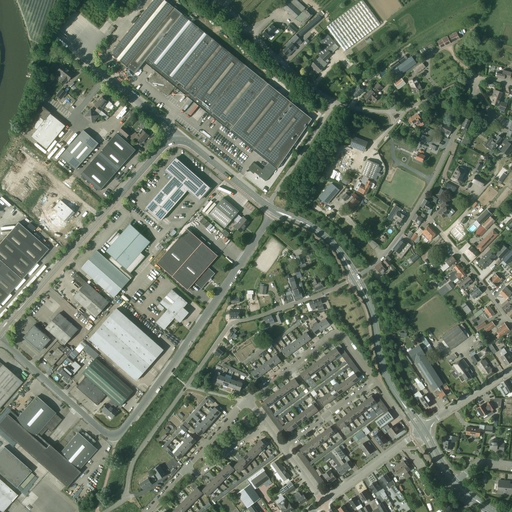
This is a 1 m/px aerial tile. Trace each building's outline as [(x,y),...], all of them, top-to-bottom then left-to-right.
[(174,91),(177,88),(256,152),(294,105),(245,65),(182,14),(183,14),(174,7),(174,8),(164,0),(153,0),(111,54),(126,66),(135,73),(142,65),(144,62),(156,71),(148,81),(160,90),(159,91),(162,93),(163,92),(168,96),(173,90),(174,91)] [(287,0),(281,7),(294,19),(305,8),(296,0),(287,0)] [(363,0),(331,23),(326,27),(331,33),(340,46),(344,52),(349,48),(381,25),(363,0)] [(303,10),(300,14),(306,20),(311,14),(309,12),(308,13),(303,10)] [(266,29),(263,33),(269,39),(273,35),(272,35),(274,33),(276,35),(279,31),(277,29),(272,24),(267,30),(266,29)] [(304,28),(297,33),(301,37),(307,31),(304,28)] [(437,42),(441,48),(450,43),(451,44),(459,39),(456,32),(447,37),(447,36),(442,39),(437,42)] [(297,48),(295,46),(301,40),(296,35),(293,38),(293,37),(290,41),(285,46),(287,47),(283,52),(288,57),(297,48)] [(324,68),(327,64),(325,62),(332,55),(332,54),(339,47),(328,36),(320,43),(324,47),(317,54),(320,57),(316,60),(310,65),(318,73),(324,68)] [(500,50),(501,44),(495,42),(496,39),(494,38),(492,43),(495,44),(494,48),(500,50)] [(392,71),(399,80),(404,76),(403,75),(405,74),(404,73),(416,63),(411,57),(392,71)] [(397,61),(390,66),(393,70),(400,65),(397,61)] [(422,63),(413,70),(416,75),(426,68),(422,63)] [(59,81),(64,85),(68,80),(68,81),(74,74),(63,65),(57,72),(63,77),(59,81)] [(378,72),(376,70),(366,78),(369,80),(378,72)] [(496,78),(504,79),(504,77),(510,79),(511,72),(503,70),(502,73),(497,72),(496,78)] [(401,78),(393,85),(398,90),(406,84),(401,78)] [(419,84),(416,78),(408,81),(411,88),(411,87),(415,94),(419,92),(419,91),(422,90),(419,84)] [(379,97),(376,95),(382,88),(378,83),(371,90),(363,98),(368,102),(371,99),(374,102),(379,97)] [(359,85),(354,90),(353,89),(350,92),(356,98),(364,90),(362,88),(363,86),(361,84),(359,85)] [(67,93),(61,88),(56,95),(61,100),(67,93)] [(494,98),(492,104),(498,106),(499,107),(498,110),(504,112),(507,104),(499,101),(502,93),(496,91),(494,98)] [(108,102),(102,97),(95,106),(101,111),(105,106),(108,108),(112,104),(108,101),(108,102)] [(277,169),(303,132),(312,119),(294,105),(256,152),(270,163),(266,167),(266,166),(262,170),(254,163),(250,168),(266,181),(276,168),(277,169)] [(37,114),(40,117),(38,119),(37,121),(36,123),(35,125),(35,127),(35,129),(36,129),(37,129),(31,137),(47,149),(65,126),(50,113),(51,113),(43,106),(37,114)] [(99,115),(91,109),(84,117),(92,123),(99,115)] [(421,119),(418,114),(408,120),(410,123),(412,121),(414,124),(415,122),(417,125),(419,128),(424,125),(422,122),(421,119)] [(465,119),(462,126),(464,128),(461,134),(464,135),(467,129),(468,129),(469,127),(472,128),(474,123),(471,122),(471,121),(465,119)] [(478,129),(474,133),(478,136),(487,125),(482,121),(477,128),(478,129)] [(449,126),(445,125),(444,128),(437,124),(437,125),(430,122),(428,127),(441,133),(442,131),(445,132),(445,133),(449,135),(452,128),(449,126)] [(119,131),(127,138),(132,132),(124,126),(119,131)] [(76,170),(99,143),(84,130),(61,157),(76,170)] [(135,142),(137,139),(142,143),(149,135),(142,130),(138,135),(135,132),(130,138),(135,142)] [(420,134),(416,131),(412,135),(413,136),(412,137),(414,139),(415,138),(417,139),(420,134)] [(117,133),(99,154),(118,171),(136,150),(117,133)] [(420,139),(429,143),(431,139),(422,135),(420,139)] [(492,138),(487,145),(489,147),(494,150),(496,147),(502,139),(498,136),(495,140),(492,138)] [(354,137),(350,146),(364,151),(367,143),(354,137)] [(461,144),(466,146),(470,140),(464,137),(461,144)] [(501,151),(507,155),(508,154),(510,151),(511,148),(511,145),(509,143),(508,142),(510,139),(507,137),(502,143),(505,145),(504,146),(501,151)] [(420,150),(419,153),(418,153),(415,159),(422,162),(425,156),(421,154),(422,152),(420,150)] [(236,153),(235,156),(246,164),(248,162),(236,153)] [(118,171),(99,154),(81,174),(100,191),(118,171)] [(146,207),(161,221),(188,190),(199,200),(210,188),(176,158),(165,170),(173,177),(146,207)] [(367,160),(361,175),(363,176),(361,181),(362,182),(361,183),(358,189),(357,188),(356,190),(357,191),(366,196),(370,188),(372,189),(373,188),(375,185),(374,184),(372,183),(372,182),(368,180),(369,178),(373,180),(379,165),(367,160)] [(457,169),(452,179),(461,184),(463,180),(463,179),(468,171),(467,171),(466,170),(461,167),(459,170),(457,169)] [(504,173),(498,181),(501,183),(507,175),(504,173)] [(485,181),(476,176),(472,182),(482,187),(485,181)] [(319,198),(327,204),(339,190),(331,184),(319,198)] [(346,192),(346,193),(345,193),(341,198),(345,201),(350,196),(349,196),(352,193),(348,190),(346,192)] [(360,198),(354,193),(352,196),(354,197),(347,205),(352,210),(359,202),(357,200),(360,198)] [(233,219),(238,223),(235,227),(241,233),(246,227),(246,226),(249,222),(243,217),(242,218),(237,214),(239,211),(223,198),(209,215),(225,228),(233,219)] [(58,200),(42,220),(57,232),(73,212),(70,209),(58,200)] [(421,206),(428,210),(431,205),(428,204),(429,202),(425,200),(421,206)] [(438,213),(444,218),(447,215),(449,217),(455,212),(452,209),(450,211),(447,208),(449,206),(444,202),(440,206),(443,208),(438,213)] [(394,219),(397,221),(397,224),(402,226),(403,224),(407,217),(399,213),(402,209),(395,205),(387,218),(392,221),(394,219)] [(476,220),(481,225),(490,216),(492,213),(490,210),(487,213),(485,211),(476,220)] [(412,220),(416,222),(416,224),(419,225),(423,218),(421,217),(416,214),(412,220)] [(482,225),(487,230),(493,222),(489,218),(482,225)] [(0,242),(0,303),(48,249),(18,222),(0,242)] [(151,242),(147,239),(130,224),(120,235),(118,233),(109,243),(111,246),(106,251),(112,256),(108,260),(97,250),(81,268),(114,298),(130,280),(119,270),(123,266),(131,273),(145,257),(141,253),(151,242)] [(422,232),(423,233),(427,237),(424,240),(426,243),(429,240),(429,241),(430,241),(437,234),(429,225),(423,231),(422,232)] [(455,228),(450,233),(458,241),(463,236),(455,228)] [(192,233),(187,229),(157,263),(188,290),(194,282),(202,289),(211,278),(215,274),(208,267),(218,256),(192,233)] [(479,244),(476,247),(473,244),(465,252),(473,258),(476,255),(475,254),(478,252),(480,250),(481,252),(484,248),(485,249),(488,245),(488,244),(491,241),(497,234),(493,230),(491,232),(483,241),(480,244),(479,244)] [(418,236),(418,235),(414,233),(410,238),(414,242),(416,243),(420,238),(418,236)] [(400,240),(393,249),(394,249),(396,251),(399,253),(400,252),(402,254),(404,255),(406,252),(408,249),(411,246),(410,245),(407,242),(405,244),(400,240)] [(503,245),(502,247),(495,254),(497,255),(501,259),(509,251),(503,245)] [(485,268),(497,255),(495,254),(494,255),(489,250),(479,262),(485,268)] [(511,258),(511,250),(503,261),(507,264),(511,258)] [(296,257),(299,265),(305,263),(302,254),(296,257)] [(417,254),(410,259),(413,262),(419,257),(417,254)] [(440,255),(430,263),(435,268),(440,263),(444,259),(440,255)] [(444,266),(441,269),(443,272),(446,269),(456,261),(452,256),(445,261),(447,263),(444,266)] [(380,274),(383,272),(386,270),(382,265),(383,264),(381,262),(375,267),(380,274)] [(445,278),(441,280),(443,284),(447,281),(450,279),(451,278),(463,269),(459,264),(454,268),(455,270),(453,272),(453,271),(445,278)] [(451,278),(450,279),(452,282),(458,277),(459,279),(466,274),(463,269),(451,278)] [(109,302),(76,273),(73,277),(83,286),(73,298),(96,318),(109,302)] [(497,284),(502,279),(501,278),(500,279),(496,275),(495,274),(488,281),(494,288),(498,285),(497,284)] [(293,295),(295,300),(303,298),(300,289),(297,289),(296,285),(297,284),(295,277),(288,279),(292,291),(293,295)] [(465,287),(473,281),(469,277),(458,285),(461,289),(465,287)] [(317,284),(315,279),(311,281),(316,291),(324,287),(323,286),(325,285),(324,282),(322,283),(321,282),(317,284)] [(451,281),(439,290),(443,296),(455,286),(451,281)] [(500,293),(506,299),(511,293),(511,292),(506,286),(504,288),(504,289),(500,293)] [(474,299),(482,293),(478,288),(468,296),(470,299),(471,298),(472,299),(473,298),(474,299)] [(156,323),(164,330),(175,317),(180,322),(188,313),(183,308),(188,303),(180,296),(172,289),(160,303),(168,309),(156,323)] [(282,298),(281,298),(284,305),(287,303),(294,300),(292,294),(291,291),(286,293),(287,294),(285,295),(284,295),(282,296),(282,298)] [(316,300),(309,303),(312,311),(316,309),(315,306),(323,304),(321,299),(316,300)] [(511,299),(503,307),(507,312),(511,308),(511,299)] [(471,311),(465,303),(461,306),(467,314),(471,311)] [(490,318),(495,314),(489,306),(484,309),(486,313),(485,315),(488,319),(490,318)] [(90,339),(136,381),(163,350),(117,309),(90,339)] [(476,318),(483,312),(481,309),(474,315),(476,318)] [(240,311),(230,311),(230,319),(240,319),(240,311)] [(64,345),(78,330),(59,313),(45,328),(64,345)] [(274,321),(271,315),(264,318),(266,323),(269,322),(270,325),(275,323),(274,321)] [(319,324),(323,330),(330,325),(326,319),(319,324)] [(478,330),(486,324),(484,321),(476,327),(478,330)] [(484,328),(487,332),(495,326),(492,322),(484,328)] [(498,331),(496,332),(497,335),(496,336),(498,339),(501,336),(510,331),(505,324),(504,323),(501,325),(502,326),(497,330),(498,331)] [(323,330),(319,324),(312,329),(316,335),(323,330)] [(51,340),(34,325),(29,331),(30,332),(26,337),(28,339),(27,340),(40,351),(43,347),(44,348),(51,340)] [(467,337),(463,331),(462,331),(459,326),(458,325),(441,338),(451,350),(467,338),(467,337)] [(230,330),(224,337),(225,337),(229,340),(232,337),(234,339),(237,335),(234,334),(237,330),(234,328),(232,331),(230,330)] [(302,336),(306,342),(311,339),(307,332),(302,336)] [(306,342),(302,336),(297,340),(301,346),(306,342)] [(425,350),(430,346),(425,338),(420,342),(425,350)] [(301,346),(297,340),(291,343),(296,350),(301,346)] [(296,350),(291,343),(286,347),(291,353),(296,350)] [(44,358),(53,366),(64,353),(67,356),(71,350),(67,346),(65,349),(61,345),(58,348),(52,354),(49,352),(44,358)] [(434,390),(437,388),(439,391),(435,393),(439,399),(440,398),(440,399),(442,398),(442,397),(445,395),(444,392),(449,389),(445,383),(443,384),(423,354),(424,353),(419,345),(413,349),(408,352),(413,360),(414,359),(434,390)] [(291,353),(286,347),(281,351),(286,357),(291,353)] [(487,347),(480,352),(483,356),(490,351),(487,347)] [(223,352),(218,348),(214,353),(219,357),(223,352)] [(335,358),(340,354),(339,353),(338,351),(336,348),(331,352),(335,358)] [(504,355),(501,357),(506,365),(511,361),(511,360),(504,348),(501,350),(502,352),(504,355)] [(326,356),(330,362),(335,358),(331,352),(326,356)] [(449,363),(457,357),(454,353),(446,359),(449,363)] [(271,358),(276,364),(281,361),(276,354),(271,358)] [(326,356),(324,357),(321,359),(325,366),(330,362),(326,356)] [(106,395),(112,399),(116,403),(120,407),(134,391),(96,358),(82,373),(86,377),(77,387),(97,405),(106,395)] [(276,364),(271,358),(266,362),(271,368),(276,364)] [(321,359),(318,361),(316,363),(320,369),(325,366),(321,359)] [(452,368),(458,375),(462,382),(465,380),(466,382),(472,378),(469,374),(472,372),(470,369),(468,366),(463,360),(452,368)] [(482,361),(477,365),(486,378),(495,372),(492,368),(491,369),(487,363),(485,365),(482,361)] [(0,407),(22,382),(0,362),(0,407)] [(63,369),(60,373),(64,376),(64,375),(68,379),(73,374),(73,375),(81,366),(75,362),(72,365),(75,369),(73,371),(72,369),(71,370),(68,367),(67,368),(65,367),(63,369)] [(271,368),(266,362),(261,366),(266,372),(271,368)] [(320,369),(316,363),(311,367),(315,373),(320,369)] [(266,372),(261,366),(256,369),(261,375),(266,372)] [(311,367),(306,370),(310,377),(315,373),(311,367)] [(261,375),(256,369),(251,373),(256,379),(261,375)] [(306,370),(301,374),(305,381),(307,383),(309,381),(308,379),(310,377),(306,370)] [(353,371),(348,375),(350,377),(354,384),(360,380),(358,378),(356,376),(355,374),(353,371)] [(223,384),(225,377),(220,375),(220,373),(217,372),(214,379),(217,380),(217,382),(223,384)] [(225,377),(223,384),(228,386),(231,379),(225,377)] [(345,381),(349,387),(354,384),(350,377),(345,381)] [(231,379),(228,386),(234,389),(237,381),(231,379)] [(289,382),(294,389),(299,385),(294,379),(289,382)] [(501,384),(497,387),(499,390),(501,389),(505,396),(511,391),(511,388),(507,380),(501,383),(501,384)] [(237,381),(234,389),(240,391),(243,384),(237,381)] [(340,385),(344,391),(349,387),(345,381),(340,385)] [(284,386),(289,393),(294,389),(289,382),(284,386)] [(425,388),(421,382),(417,384),(421,390),(425,388)] [(338,383),(333,386),(335,388),(339,395),(342,393),(344,391),(340,385),(339,385),(338,383)] [(279,390),(284,396),(289,393),(284,386),(279,390)] [(310,393),(314,397),(317,394),(316,392),(320,389),(318,387),(310,393)] [(329,392),(334,399),(339,395),(335,388),(329,392)] [(274,394),(279,400),(284,396),(279,390),(274,394)] [(324,396),(329,402),(334,399),(329,392),(324,396)] [(426,409),(433,404),(426,394),(422,396),(419,392),(414,395),(417,400),(419,399),(426,409)] [(269,397),(274,404),(279,400),(274,394),(269,397)] [(319,400),(324,406),(329,402),(324,396),(319,400)] [(366,400),(371,406),(376,403),(375,401),(374,399),(372,396),(366,400)] [(78,470),(96,450),(77,433),(60,453),(40,436),(47,429),(51,432),(62,420),(55,414),(55,413),(36,397),(18,417),(11,411),(0,422),(0,427),(67,487),(80,472),(78,470)] [(274,404),(269,397),(264,401),(266,404),(268,406),(269,407),(274,404)] [(112,408),(116,403),(112,399),(108,404),(107,403),(102,410),(107,414),(112,418),(117,412),(112,408)] [(361,404),(366,410),(371,406),(366,400),(361,404)] [(308,408),(313,414),(318,411),(316,407),(318,406),(314,401),(312,403),(313,404),(308,408)] [(493,414),(491,411),(495,409),(490,401),(487,404),(487,405),(485,406),(484,404),(476,409),(479,412),(477,413),(479,415),(480,415),(482,417),(487,414),(489,416),(493,414)] [(356,407),(361,414),(366,410),(361,404),(356,407)] [(211,408),(208,410),(211,412),(217,417),(221,412),(219,411),(215,407),(213,410),(211,408)] [(351,411),(356,418),(361,414),(356,407),(351,411)] [(303,412),(308,418),(313,414),(308,408),(303,412)] [(385,434),(389,431),(393,436),(399,431),(395,425),(390,428),(388,424),(394,419),(388,410),(375,420),(385,434)] [(346,415),(351,421),(356,418),(351,411),(346,415)] [(207,417),(212,422),(217,417),(211,412),(207,417)] [(298,415),(303,422),(308,418),(303,412),(298,415)] [(293,419),(298,426),(303,422),(298,415),(293,419)] [(341,419),(346,425),(351,421),(346,415),(341,419)] [(191,426),(188,423),(191,419),(189,417),(183,424),(188,429),(191,426)] [(203,421),(208,426),(212,422),(207,417),(203,421)] [(288,423),(293,429),(298,426),(293,419),(288,423)] [(348,427),(346,425),(341,419),(336,422),(341,429),(344,427),(345,429),(348,427)] [(208,426),(203,421),(199,426),(198,426),(204,431),(208,426)] [(193,426),(196,428),(194,431),(200,436),(204,431),(198,426),(199,426),(195,423),(193,426)] [(293,429),(288,423),(283,426),(283,427),(285,429),(286,431),(288,433),(293,429)] [(176,431),(178,433),(182,429),(185,433),(188,430),(182,425),(176,431)] [(467,427),(466,434),(479,436),(480,432),(484,432),(485,425),(480,425),(479,429),(467,427)] [(325,431),(330,437),(335,433),(330,427),(325,431)] [(359,440),(365,435),(361,430),(355,435),(359,440)] [(330,437),(325,431),(320,434),(325,441),(330,437)] [(373,436),(380,446),(387,441),(380,431),(373,436)] [(325,441),(320,434),(315,438),(320,444),(325,441)] [(190,435),(188,438),(186,436),(184,438),(186,440),(192,445),(196,440),(190,435)] [(450,449),(451,449),(452,442),(455,443),(456,437),(447,435),(447,439),(448,439),(448,441),(445,441),(444,448),(446,448),(446,450),(446,451),(449,451),(450,451),(450,449)] [(320,444),(315,438),(310,442),(315,448),(320,444)] [(182,445),(188,450),(192,445),(186,440),(182,445)] [(261,440),(256,445),(264,452),(265,450),(263,449),(266,446),(261,440)] [(504,444),(498,443),(498,441),(490,440),(489,449),(494,450),(503,451),(504,444)] [(168,441),(162,447),(168,452),(170,450),(167,447),(170,443),(168,441)] [(315,448),(310,442),(305,446),(310,452),(315,448)] [(367,456),(373,451),(366,442),(360,446),(367,456)] [(178,449),(184,455),(188,450),(182,445),(178,449)] [(256,445),(252,449),(257,455),(261,450),(263,452),(264,452),(256,445)] [(310,452),(305,446),(300,449),(301,451),(303,453),(305,456),(310,452)] [(347,462),(344,464),(341,460),(346,456),(339,446),(331,452),(335,457),(346,471),(351,468),(347,462)] [(4,447),(0,451),(0,473),(16,488),(19,485),(30,472),(31,471),(4,447)] [(178,449),(174,454),(173,454),(174,455),(179,459),(184,455),(178,449)] [(247,453),(253,459),(257,455),(252,449),(247,453)] [(243,458),(248,463),(253,459),(247,453),(243,458)] [(335,457),(333,459),(336,463),(338,466),(335,467),(337,470),(341,475),(346,471),(335,457)] [(238,462),(244,468),(248,463),(243,458),(238,462)] [(277,460),(272,464),(277,472),(274,474),(279,480),(282,478),(284,481),(286,483),(289,480),(287,478),(290,476),(286,472),(287,471),(284,467),(283,468),(283,467),(277,460)] [(404,461),(399,465),(403,470),(405,473),(407,472),(410,470),(408,467),(404,461)] [(244,468),(238,462),(234,467),(239,472),(244,468)] [(224,468),(230,474),(234,470),(229,464),(224,468)] [(159,480),(166,475),(159,465),(153,469),(159,480)] [(403,470),(399,465),(394,468),(398,474),(403,470)] [(220,473),(225,478),(230,474),(224,468),(220,473)] [(263,468),(247,480),(254,489),(256,488),(257,488),(270,479),(264,472),(265,471),(263,468)] [(331,469),(324,475),(326,478),(330,483),(336,478),(332,474),(333,473),(331,469)] [(215,477),(221,483),(225,478),(220,473),(215,477)] [(381,477),(381,478),(385,484),(386,484),(390,488),(392,487),(396,493),(397,492),(399,491),(398,490),(395,485),(395,484),(392,480),(392,479),(390,476),(389,478),(386,474),(384,476),(383,475),(381,477)] [(211,481),(216,487),(221,483),(215,477),(211,481)] [(144,489),(152,484),(148,478),(140,484),(144,489)] [(0,511),(2,511),(12,502),(18,495),(0,479),(0,511)] [(247,480),(234,489),(237,494),(250,511),(257,511),(252,504),(260,499),(260,498),(254,489),(247,480)] [(511,494),(511,484),(508,484),(508,481),(499,480),(498,493),(511,494)] [(206,486),(212,491),(216,487),(211,481),(206,486)] [(282,488),(279,490),(282,494),(284,492),(293,485),(291,482),(282,488)] [(371,485),(370,486),(375,493),(378,496),(381,494),(384,498),(387,496),(384,491),(385,491),(380,484),(378,486),(376,482),(373,484),(372,483),(370,485),(371,485)] [(293,485),(286,490),(289,493),(289,494),(296,489),(293,485)] [(212,491),(206,486),(202,490),(207,496),(212,491)] [(192,492),(198,498),(202,493),(197,487),(192,492)] [(369,502),(372,500),(368,494),(368,495),(365,490),(359,494),(364,502),(367,499),(369,502)] [(301,491),(293,497),(296,501),(298,500),(301,504),(307,500),(304,495),(303,495),(301,491)] [(188,496),(193,502),(198,498),(192,492),(188,496)] [(183,501),(189,506),(193,502),(188,496),(183,501)] [(281,509),(283,511),(290,511),(294,510),(289,503),(288,503),(285,499),(282,496),(276,501),(278,504),(281,508),(281,509)] [(354,498),(349,501),(354,508),(356,506),(359,510),(360,511),(365,511),(362,507),(363,507),(359,500),(357,501),(354,498)] [(179,505),(184,511),(189,506),(183,501),(179,505)] [(387,511),(382,502),(377,505),(380,511),(387,511)]
